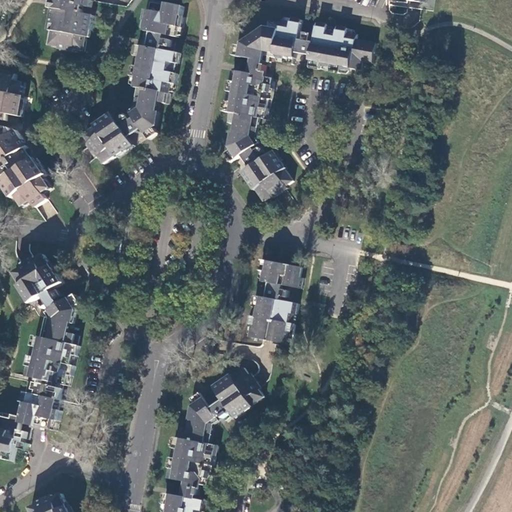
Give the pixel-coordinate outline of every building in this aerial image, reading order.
[(59,0),(60,4),(61,5),(62,6),(64,7),(64,11),(54,9),(52,24),(55,25),(52,47),(61,48),(60,50),(75,53),(76,51),(86,53),(90,31),(92,32),(95,16),(84,14),(85,8),(92,9),(93,3),(94,3),(95,0),(59,0)] [(140,88),(139,88),(139,89),(135,108),(132,111),(128,110),(120,116),(124,122),(121,125),(114,114),(97,126),(98,128),(85,137),(89,144),(87,145),(97,161),(100,159),(105,166),(118,157),(120,159),(136,147),(126,133),(140,124),(150,138),(151,141),(160,134),(156,129),(158,127),(161,113),(157,113),(159,103),(172,105),(174,95),(173,94),(175,84),(178,85),(180,75),(176,74),(180,54),(175,53),(177,42),(174,41),(175,37),(180,38),(182,28),(185,29),(188,18),(184,17),(186,8),(154,2),(152,12),(149,11),(147,21),(150,22),(149,32),(164,35),(161,50),(142,46),(139,46),(137,56),(141,57),(139,67),(135,66),(133,76),(137,77),(135,87),(140,88)] [(375,65),(377,58),(377,45),(357,41),(358,35),(349,33),(349,30),(338,28),(338,31),(317,28),(316,32),(305,30),(303,41),(299,40),(302,21),(292,19),(291,23),(282,21),(282,25),(272,23),(271,29),(267,29),(245,45),(244,48),(238,47),(236,58),(252,61),(254,62),(251,78),(249,77),(237,75),(234,85),(231,84),(229,94),(233,95),(231,104),(227,104),(225,114),(231,116),(230,126),(239,128),(237,137),(233,136),(230,148),(232,151),(227,155),(233,163),(249,153),(258,166),(248,173),(254,182),(251,184),(256,192),(258,190),(266,202),(268,202),(274,197),(275,200),(284,194),(290,190),(289,188),(296,183),(288,171),(290,170),(284,161),(281,163),(275,154),(266,160),(264,157),(271,153),(266,145),(258,144),(259,141),(258,141),(262,121),(268,123),(270,123),(272,112),(269,111),(271,102),(272,92),(274,82),(267,80),(269,69),(266,68),(267,64),(271,65),(272,59),(286,62),(286,64),(296,66),(299,51),(297,51),(297,48),(315,51),(314,52),(311,69),(321,71),(322,68),(332,69),(331,73),(352,77),(353,71),(363,73),(365,64),(375,65)] [(26,112),(28,99),(25,98),(28,84),(18,82),(19,76),(5,74),(4,80),(0,79),(0,112),(1,113),(22,115),(22,111),(26,112)] [(17,198),(22,204),(26,210),(34,205),(37,210),(44,205),(49,201),(46,196),(54,190),(46,179),(48,177),(44,170),(41,172),(34,162),(27,167),(23,162),(24,160),(25,159),(26,157),(26,155),(25,153),(20,146),(23,143),(16,132),(12,134),(8,129),(9,124),(14,125),(17,124),(19,123),(20,121),(21,119),(22,115),(1,113),(0,112),(0,158),(2,161),(0,162),(0,166),(2,169),(0,170),(0,174),(2,179),(4,178),(7,182),(3,184),(14,201),(17,198)] [(30,262),(23,266),(22,267),(24,270),(16,274),(24,287),(25,286),(30,294),(27,296),(33,305),(45,297),(47,301),(42,304),(48,314),(53,315),(52,319),(46,318),(41,337),(39,337),(37,347),(39,348),(37,357),(35,357),(32,367),(34,367),(23,416),(27,417),(25,423),(35,426),(41,427),(59,431),(67,401),(64,400),(67,386),(69,386),(71,376),(76,377),(78,367),(73,366),(76,356),(80,357),(83,347),(79,346),(82,335),(70,332),(72,323),(76,324),(79,311),(77,308),(83,305),(77,296),(62,305),(60,302),(65,298),(62,292),(56,296),(53,292),(66,284),(60,275),(57,277),(51,269),(53,268),(45,256),(38,260),(37,258),(30,262)] [(301,306),(289,304),(281,302),(282,298),(290,299),(292,288),(295,289),(303,290),(305,280),(301,279),(303,270),(263,262),(261,272),(265,273),(263,283),(279,286),(276,301),(257,298),(255,308),(259,309),(257,319),(253,318),(251,329),(255,329),(253,339),(271,342),(290,345),(291,336),(295,336),(297,326),(293,325),(295,316),(298,316),(301,306)] [(205,511),(209,511),(211,503),(200,501),(203,486),(210,487),(216,457),(220,457),(222,447),(219,446),(211,445),(214,426),(232,413),(235,418),(244,411),(246,414),(254,408),(253,406),(265,398),(260,391),(262,390),(257,383),(252,375),(250,376),(245,370),(233,378),(232,376),(224,382),(226,385),(217,391),(224,401),(211,410),(200,393),(192,399),(196,405),(194,407),(191,421),(196,422),(194,432),(182,429),(180,440),(177,439),(175,449),(178,450),(176,460),(173,459),(171,469),(174,470),(173,480),(188,483),(185,498),(166,495),(164,505),(168,506),(167,511),(205,511)] [(0,453),(7,455),(7,459),(16,461),(20,445),(22,438),(29,440),(32,440),(35,426),(25,423),(27,417),(23,416),(16,415),(15,419),(5,417),(5,416),(0,414),(0,453)] [(23,450),(30,452),(31,445),(28,444),(29,440),(22,438),(20,445),(24,446),(23,450)] [(70,511),(68,508),(70,507),(63,494),(56,497),(55,495),(38,503),(40,506),(32,509),(32,511),(70,511)]
